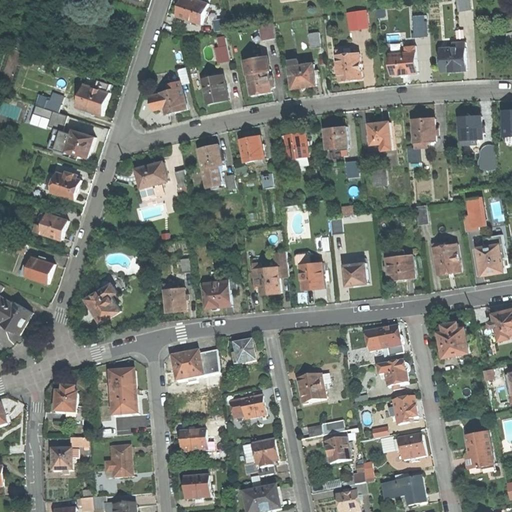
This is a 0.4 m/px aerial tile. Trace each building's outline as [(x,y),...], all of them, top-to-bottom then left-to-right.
[(32,0),(17,48),(32,53),(48,3),(40,0),(32,0)] [(183,0),(181,6),(178,16),(203,24),(209,4),(196,0),(183,0)] [(457,0),(460,11),(472,9),(471,0),(457,0)] [(349,13),(351,30),(370,27),(367,10),(349,13)] [(511,18),(503,21),(505,31),(511,29),(511,18)] [(215,22),(216,32),(230,30),(228,20),(215,22)] [(415,22),(416,37),(426,36),(425,21),(415,22)] [(265,41),(277,39),(274,24),(263,26),(265,41)] [(310,33),(312,48),(322,47),(320,32),(310,33)] [(218,39),(220,47),(228,46),(226,38),(218,39)] [(455,49),(442,50),(443,71),(452,71),(452,72),(458,72),(464,71),(464,70),(468,70),(467,48),(463,48),(463,43),(454,43),(455,49)] [(220,47),(216,48),(218,61),(230,59),(228,46),(220,47)] [(391,54),(393,76),(402,75),(406,75),(410,75),(410,74),(419,73),(417,46),(410,47),(410,53),(391,54)] [(338,51),(341,82),(353,80),(364,79),(361,53),(345,55),(345,50),(338,51)] [(247,63),(249,74),(269,71),(271,70),(269,59),(247,63)] [(300,60),(291,61),(295,89),(296,88),(299,91),(304,90),(306,87),(311,86),(318,85),(317,74),(319,74),(319,70),(316,70),(315,64),(301,66),(300,60)] [(72,79),(75,71),(60,66),(57,74),(72,79)] [(180,70),(183,84),(191,83),(187,68),(180,70)] [(249,74),(253,95),(263,94),(273,92),(269,71),(249,74)] [(203,79),(208,104),(220,102),(229,100),(224,75),(203,79)] [(100,81),(98,89),(110,93),(112,85),(100,81)] [(172,91),(183,88),(181,82),(171,85),(172,91)] [(79,107),(104,115),(108,104),(112,93),(110,93),(98,89),(86,85),(79,107)] [(189,109),(183,88),(172,91),(163,93),(163,95),(166,106),(168,115),(179,112),(189,109)] [(155,109),(166,106),(163,95),(152,98),(155,109)] [(48,100),(46,108),(61,112),(63,105),(48,100)] [(35,114),(52,119),(54,111),(37,106),(35,114)] [(69,116),(54,111),(52,119),(51,122),(66,127),(69,116)] [(462,117),(461,117),(463,146),(472,146),(471,140),(484,139),(484,133),(487,132),(487,126),(483,126),(482,116),(477,117),(471,117),(462,117)] [(427,119),(415,120),(417,148),(424,148),(424,142),(438,141),(438,135),(441,135),(440,129),(437,129),(436,118),(427,119)] [(382,123),(371,125),(372,136),(369,136),(370,141),(373,141),(374,145),(384,144),(394,143),(392,122),(382,123)] [(328,130),(330,149),(351,147),(349,127),(337,128),(328,130)] [(51,148),(57,150),(63,131),(57,129),(51,148)] [(68,153),(69,151),(74,134),(63,131),(57,150),(68,153)] [(97,138),(75,131),(74,134),(69,151),(71,152),(78,154),(91,158),(94,148),(97,138)] [(297,134),(288,136),(292,160),(312,157),(307,132),(297,134)] [(257,161),(266,159),(262,136),(251,137),(242,139),(246,163),(257,161)] [(395,150),(394,143),(384,144),(385,151),(395,150)] [(210,147),(200,149),(205,170),(220,166),(224,165),(223,160),(226,160),(225,154),(222,154),(220,145),(210,147)] [(417,149),(417,148),(409,149),(410,163),(422,162),(421,149),(417,149)] [(76,160),(78,154),(71,152),(69,158),(76,160)] [(491,153),(481,154),(482,167),(492,167),(491,153)] [(359,161),(348,162),(349,179),(361,177),(359,161)] [(166,162),(138,169),(143,185),(144,189),(147,200),(158,197),(155,185),(171,181),(166,162)] [(237,167),(238,174),(248,172),(247,165),(237,167)] [(224,184),(220,166),(205,170),(209,188),(224,184)] [(387,168),(374,170),(376,187),(389,186),(387,168)] [(176,171),(178,184),(185,184),(189,183),(187,169),(176,171)] [(318,169),(311,170),(313,184),(320,183),(318,169)] [(53,192),(78,199),(81,189),(84,181),(77,178),(78,175),(70,172),(68,176),(59,173),(53,192)] [(272,173),(263,174),(265,188),(275,187),(272,173)] [(228,176),(231,190),(238,189),(235,175),(228,176)] [(472,216),(474,228),(481,227),(486,226),(482,197),(469,199),(472,216)] [(420,225),(429,224),(427,205),(417,207),(420,225)] [(357,206),(343,208),(344,217),(358,215),(357,206)] [(43,212),(39,225),(45,226),(49,214),(43,212)] [(62,215),(56,213),(55,216),(49,214),(45,226),(39,225),(37,232),(65,240),(68,230),(71,221),(61,218),(62,215)] [(482,229),(481,227),(474,228),(472,216),(464,217),(467,232),(482,229)] [(343,218),(332,219),(333,235),(344,234),(343,218)] [(171,233),(163,234),(165,241),(172,240),(171,233)] [(496,274),(506,272),(504,259),(508,258),(504,235),(487,238),(489,247),(480,249),(484,276),(496,274)] [(7,248),(27,254),(29,245),(10,239),(7,248)] [(161,244),(162,251),(176,249),(175,242),(161,244)] [(435,245),(440,276),(451,274),(463,272),(458,244),(445,246),(445,243),(435,245)] [(276,253),(278,267),(281,267),(282,278),(291,277),(288,252),(276,253)] [(298,266),(303,265),(313,264),(312,256),(310,254),(299,255),(297,257),(298,266)] [(405,280),(417,278),(414,255),(406,256),(396,257),(388,258),(391,281),(405,280)] [(57,265),(35,258),(31,267),(27,266),(24,275),(51,284),(54,274),(57,265)] [(182,259),(184,273),(199,271),(198,258),(182,259)] [(303,265),(305,291),(317,290),(327,289),(324,263),(313,264),(303,265)] [(346,266),(348,286),(358,285),(370,284),(368,264),(360,264),(346,266)] [(263,269),(255,270),(257,286),(262,285),(263,295),(273,294),(283,293),(282,278),(281,267),(278,267),(263,269)] [(232,281),(206,284),(209,309),(214,308),(214,309),(216,310),(220,310),(221,308),(221,307),(227,307),(235,306),(233,290),(232,281)] [(89,300),(104,323),(114,317),(123,312),(114,297),(120,293),(114,284),(89,300)] [(166,284),(170,313),(179,312),(189,311),(188,300),(191,300),(190,294),(188,295),(187,288),(174,289),(173,284),(166,284)] [(0,319),(4,322),(2,324),(21,335),(27,325),(34,313),(15,302),(14,304),(0,295),(4,287),(0,285),(0,319)] [(511,310),(495,315),(497,322),(493,323),(494,328),(498,327),(502,341),(511,338),(511,310)] [(459,323),(445,326),(447,333),(442,334),(443,341),(444,347),(444,348),(444,349),(444,351),(444,353),(445,354),(446,355),(446,358),(472,353),(470,343),(469,336),(467,329),(461,330),(459,323)] [(400,328),(368,334),(372,352),(389,349),(404,346),(404,345),(406,343),(405,338),(403,337),(402,337),(401,333),(400,328)] [(235,355),(237,366),(258,362),(256,352),(254,342),(237,345),(239,354),(235,355)] [(406,354),(404,346),(389,349),(390,357),(406,354)] [(174,358),(179,382),(190,380),(198,378),(206,377),(202,355),(201,352),(187,355),(174,358)] [(219,352),(202,355),(206,377),(222,373),(219,352)] [(406,362),(380,367),(382,376),(387,375),(390,389),(411,385),(409,377),(408,372),(409,372),(411,370),(410,366),(408,365),(407,365),(406,362)] [(488,381),(495,379),(493,370),(493,369),(486,371),(488,381)] [(115,417),(140,415),(139,395),(137,371),(112,373),(115,417)] [(323,376),(300,380),(302,391),(303,400),(304,406),(309,405),(309,404),(327,400),(325,389),(323,379),(323,376)] [(331,377),(323,379),(325,389),(333,388),(331,377)] [(222,378),(209,379),(212,405),(224,404),(222,378)] [(495,379),(488,381),(490,388),(503,386),(501,378),(500,378),(495,379)] [(68,414),(78,414),(79,407),(80,395),(77,394),(77,389),(64,388),(64,393),(59,393),(58,405),(57,413),(68,414)] [(356,398),(357,405),(369,402),(368,396),(356,398)] [(265,397),(234,403),(236,418),(246,416),(247,420),(269,416),(267,407),(265,397)] [(398,417),(400,426),(415,423),(415,420),(420,419),(418,409),(416,399),(395,403),(397,409),(398,417)] [(226,418),(224,404),(212,405),(213,419),(226,418)] [(0,406),(0,427),(9,425),(3,405),(0,406)] [(86,407),(79,407),(78,414),(68,414),(68,423),(84,424),(86,407)] [(227,418),(217,420),(219,434),(229,433),(227,418)] [(344,423),(334,425),(336,434),(345,432),(344,423)] [(334,425),(324,427),(326,436),(336,434),(334,425)] [(309,429),(311,438),(326,436),(324,427),(324,426),(309,429)] [(374,432),(376,440),(391,437),(389,429),(374,432)] [(489,430),(470,434),(474,453),(471,454),(467,455),(468,462),(469,469),(476,468),(496,464),(489,430)] [(191,432),(182,433),(183,444),(184,453),(215,451),(215,443),(209,444),(208,431),(196,432),(191,432)] [(423,436),(401,440),(402,448),(405,461),(427,457),(425,446),(423,436)] [(73,439),(72,447),(90,447),(90,439),(73,439)] [(334,442),(327,443),(329,454),(332,465),(353,461),(351,452),(350,446),(349,439),(344,440),(334,442)] [(257,460),(259,466),(261,466),(262,469),(275,466),(275,463),(281,462),(279,453),(277,441),(254,445),(257,460)] [(249,462),(257,460),(254,445),(246,447),(249,462)] [(116,479),(135,477),(134,463),(132,446),(113,448),(114,463),(107,463),(108,473),(115,473),(116,479)] [(74,450),(54,451),(55,462),(55,472),(75,472),(75,459),(74,450)] [(364,464),(364,466),(366,475),(367,482),(376,481),(372,463),(364,464)] [(497,470),(496,464),(476,468),(477,474),(497,470)] [(277,474),(275,466),(262,469),(259,469),(260,477),(277,474)] [(357,467),(359,476),(366,475),(364,466),(357,467)] [(351,486),(353,486),(367,484),(367,482),(366,475),(359,476),(349,478),(351,486)] [(186,489),(187,500),(212,497),(210,476),(185,478),(186,489)] [(408,495),(410,508),(429,505),(427,491),(424,478),(384,486),(386,500),(408,495)] [(342,487),(340,480),(327,483),(328,490),(342,487)] [(353,486),(355,494),(359,493),(359,496),(369,495),(367,484),(353,486)] [(278,488),(246,495),(249,511),(272,511),(283,510),(280,500),(278,488)] [(355,494),(338,497),(340,509),(340,511),(362,511),(359,496),(359,493),(355,494)] [(108,497),(94,498),(95,510),(107,509),(107,505),(108,505),(108,497)] [(95,510),(94,498),(87,499),(83,499),(83,507),(84,511),(95,510)]
